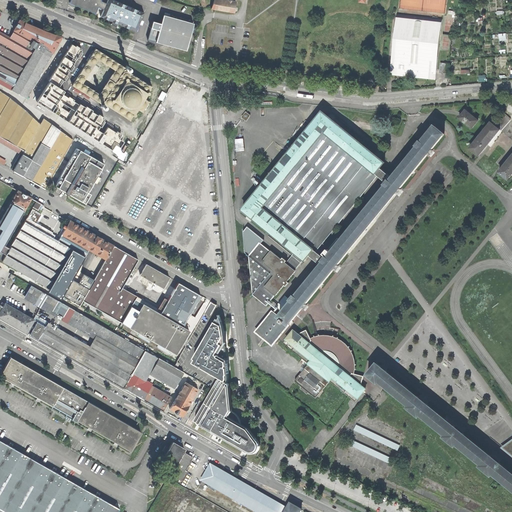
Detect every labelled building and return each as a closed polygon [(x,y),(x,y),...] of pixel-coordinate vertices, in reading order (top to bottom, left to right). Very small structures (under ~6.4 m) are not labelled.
[(83,8),(96,13),(98,7),(104,9),(107,3),(101,0),(70,0),(70,2),(83,8)] [(114,0),(107,0),(107,3),(104,9),(101,17),(111,21),(109,25),(113,26),(115,28),(117,24),(136,32),(144,12),(114,0)] [(213,0),(211,8),(238,13),(240,3),(221,0),(213,0)] [(156,41),(187,50),(194,23),(164,14),(162,23),(160,20),(159,20),(158,20),(157,21),(156,23),(156,25),(159,32),(156,41)] [(414,77),(436,79),(442,19),(397,14),(390,74),(414,77)] [(0,83),(25,98),(27,94),(28,94),(62,36),(44,30),(39,28),(19,19),(10,37),(0,31),(0,83)] [(448,79),(450,64),(440,63),(439,73),(445,73),(445,78),(448,79)] [(0,113),(9,97),(0,91),(0,113)] [(31,180),(45,188),(72,139),(43,118),(39,124),(28,112),(22,107),(9,97),(0,113),(0,136),(24,150),(12,170),(31,180)] [(471,128),(478,120),(466,109),(459,118),(471,128)] [(376,173),(385,162),(338,123),(323,111),(314,122),(312,120),(308,125),(303,121),(292,135),(299,141),(243,210),(296,252),(304,259),(305,260),(314,249),(314,248),(263,208),(325,131),(375,173),(376,173)] [(494,125),(491,122),(470,148),(478,155),(499,129),(494,125)] [(439,129),(435,126),(422,141),(420,140),(417,145),(418,146),(391,180),(389,179),(385,184),(386,186),(342,240),(328,257),(327,256),(323,261),(324,262),(297,296),(295,295),(291,300),(293,302),(280,317),(274,311),(257,332),(272,344),(301,309),(302,309),(302,308),(303,309),(306,305),(306,304),(306,303),(333,269),(334,269),(335,269),(338,266),(338,265),(338,264),(395,193),(396,193),(396,192),(397,193),(400,189),(400,188),(400,187),(427,154),(428,154),(428,153),(429,153),(432,150),(432,149),(432,148),(444,133),(439,129)] [(314,248),(375,173),(325,131),(263,208),(314,248)] [(73,196),(85,203),(91,193),(88,191),(93,181),(97,183),(100,176),(97,175),(103,163),(76,148),(55,185),(73,196)] [(509,180),(511,176),(511,158),(500,173),(509,180)] [(33,207),(36,201),(24,193),(18,190),(0,221),(0,257),(3,260),(7,254),(1,250),(24,210),(29,213),(32,209),(33,207)] [(36,201),(33,207),(38,210),(39,208),(40,209),(41,206),(40,205),(41,203),(36,201)] [(29,213),(26,218),(35,223),(41,214),(32,209),(29,213)] [(80,305),(83,300),(92,283),(76,273),(89,249),(106,258),(113,245),(84,228),(70,220),(58,240),(24,221),(7,254),(3,260),(3,261),(80,305)] [(328,257),(342,240),(338,238),(324,254),(327,256),(328,257)] [(283,260),(261,243),(250,257),(253,295),(267,306),(285,284),(287,286),(289,283),(287,282),(293,274),(293,273),(290,273),(289,270),(292,270),(293,269),(285,262),(286,260),(284,259),(283,260)] [(194,333),(206,312),(212,301),(206,298),(189,329),(183,326),(201,295),(178,282),(168,300),(164,298),(158,308),(123,288),(138,259),(113,245),(106,258),(92,283),(83,300),(85,301),(82,306),(97,314),(100,309),(130,327),(140,332),(176,353),(189,330),(194,333)] [(296,270),(304,259),(296,252),(287,263),(296,270)] [(163,288),(169,277),(158,270),(146,264),(140,274),(163,288)] [(24,293),(45,306),(51,296),(29,283),(24,293)] [(163,410),(171,396),(145,381),(151,371),(176,386),(182,375),(188,379),(190,375),(177,368),(179,363),(177,361),(174,366),(51,296),(45,306),(44,309),(94,338),(90,345),(48,321),(45,326),(5,303),(4,306),(0,303),(0,316),(15,325),(123,387),(163,410)] [(217,304),(212,301),(206,312),(211,314),(217,304)] [(260,444),(259,442),(248,428),(241,423),(240,420),(239,417),(237,415),(235,413),(232,411),(230,384),(228,382),(229,379),(229,378),(229,376),(229,373),(228,366),(228,360),(225,358),(226,356),(226,353),(226,350),(226,348),(226,345),(225,344),(226,343),(226,339),(225,334),(224,328),(222,321),(219,319),(217,323),(215,322),(194,358),(196,359),(194,363),(220,378),(219,380),(218,379),(195,421),(246,450),(248,452),(250,452),(252,453),(254,453),(256,452),(258,450),(259,448),(260,446),(260,444)] [(297,333),(293,330),(283,342),(298,354),(309,362),(295,380),(316,397),(330,380),(341,389),(355,400),(366,388),(361,384),(363,376),(352,373),(352,366),(352,364),(352,361),(351,357),(350,355),(349,352),(347,349),(345,346),(343,344),(340,342),(337,340),(335,339),(332,338),(328,338),(325,337),(321,337),(317,338),(311,340),(306,329),(297,333)] [(0,374),(0,375),(52,406),(63,386),(54,381),(20,362),(10,356),(0,374)] [(386,371),(376,362),(367,374),(377,382),(379,380),(409,405),(408,406),(419,416),(420,414),(445,434),(444,436),(455,445),(456,443),(482,464),(480,465),(491,474),(493,472),(511,488),(511,472),(500,463),(500,462),(490,454),(489,454),(464,434),(464,433),(453,424),(453,425),(428,404),(417,395),(386,371)] [(183,415),(198,388),(186,381),(176,397),(170,408),(174,410),(174,411),(176,412),(177,413),(178,412),(183,415)] [(76,421),(77,419),(88,401),(63,386),(52,406),(51,407),(76,421)] [(130,450),(141,431),(128,423),(99,407),(88,401),(77,419),(130,450)] [(397,450),(400,445),(356,424),(354,429),(397,450)] [(391,464),(393,459),(350,438),(347,443),(391,464)] [(0,511),(117,511),(120,508),(110,503),(79,485),(50,468),(11,446),(0,439),(0,511)] [(163,459),(174,466),(183,451),(185,448),(173,441),(163,459)] [(183,481),(188,471),(185,470),(193,457),(183,451),(174,466),(170,474),(183,481)] [(300,511),(302,511),(291,504),(288,508),(249,486),(211,464),(208,471),(204,470),(199,479),(203,481),(257,511),(300,511)]
